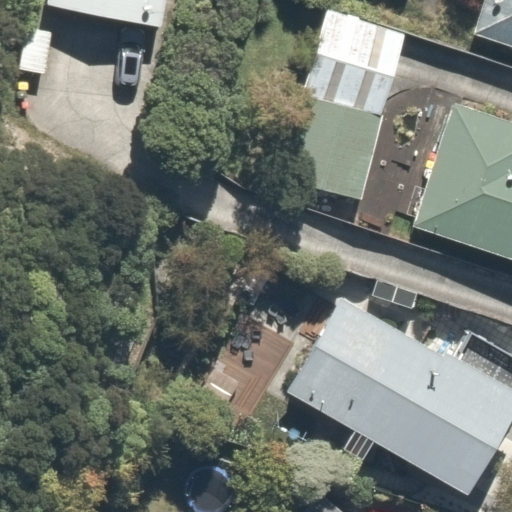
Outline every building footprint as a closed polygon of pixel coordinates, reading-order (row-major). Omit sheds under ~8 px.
[(143,0),(38,0),(38,5),(140,22),(143,0)] [(511,0),(464,0),(456,25),(511,44),(511,0)] [(351,199),(400,30),(314,5),(265,174),(351,199)] [(511,110),(436,90),(399,223),(511,254),(511,110)] [(330,277),(273,379),(453,479),(510,376),(330,277)] [(349,511),(301,472),(268,511),(349,511)]
